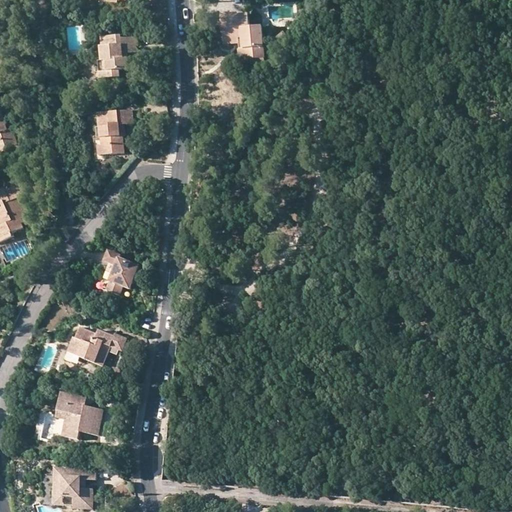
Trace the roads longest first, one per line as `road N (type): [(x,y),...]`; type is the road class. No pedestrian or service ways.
road 1 (track): [(301,501),(441,0)]
road 2 (track): [(172,268),(242,289),(259,279),(316,206),(317,121),(327,92),(366,69),(421,70)]
road 3 (residential): [(181,174),(148,446),(153,511)]
road 4 (residential): [(0,387),(40,298),(82,241),(141,174),(181,174)]
road 5 (residential): [(181,0),(181,174)]
road 6 (track): [(428,45),(458,59),(511,137)]
